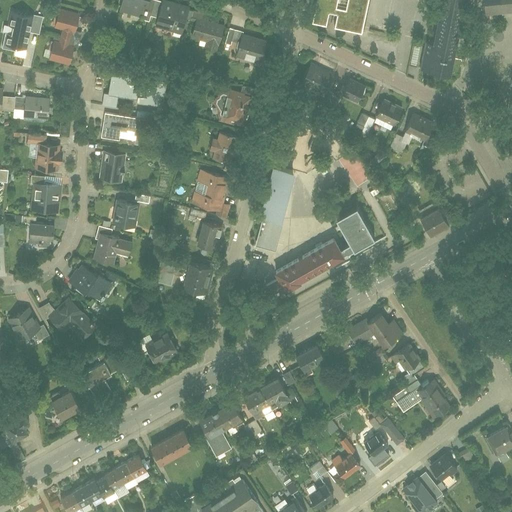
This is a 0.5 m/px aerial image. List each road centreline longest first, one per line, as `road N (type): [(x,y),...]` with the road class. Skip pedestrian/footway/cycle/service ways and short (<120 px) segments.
road 1 (residential): [(220,372),(215,342),(227,272),(289,31)]
road 2 (residential): [(289,31),(445,101),(511,206)]
road 3 (tertiary): [(220,372),(0,494)]
road 4 (residential): [(82,92),(82,212),(74,244),(49,275),(0,289)]
road 5 (tertiary): [(429,256),(220,372)]
road 6 (residential): [(508,387),(346,511)]
road 7 (residential): [(429,256),(508,387)]
